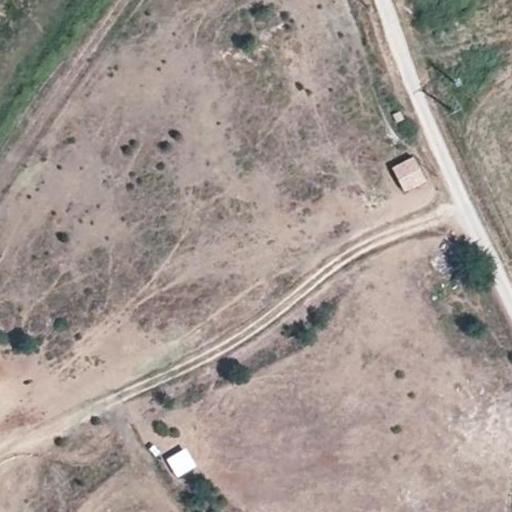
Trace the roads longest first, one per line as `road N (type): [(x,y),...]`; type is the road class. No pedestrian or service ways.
road 1 (track): [(53,447),(184,339),(260,324),(465,200)]
road 2 (track): [(511,302),(432,128),(386,0)]
